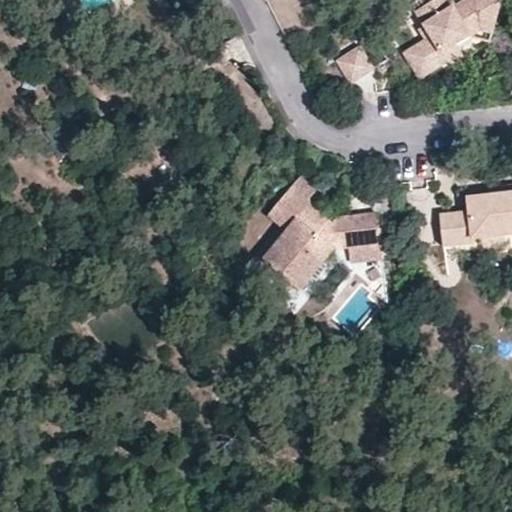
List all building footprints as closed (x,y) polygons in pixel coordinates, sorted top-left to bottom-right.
[(444,52),(458,44),(481,31),(493,33),(502,1),(498,0),(467,0),(456,6),(453,0),(433,0),(418,10),(433,36),(406,51),(421,77),(449,60),(444,52)] [(466,57),(458,44),(444,52),(449,60),(452,65),(466,57)] [(361,45),(339,58),(352,79),(373,67),(361,45)] [(300,176),(280,200),(300,219),(292,230),(267,260),(301,289),(336,247),(329,240),(334,234),(325,226),(320,222),(327,214),(310,200),(317,190),(300,176)] [(492,185),(492,193),(502,192),(511,191),(511,183),(492,185)] [(209,189),(178,212),(187,223),(216,200),(209,189)] [(502,192),(492,193),(471,195),(472,209),(441,213),(444,244),(476,241),(476,236),(511,232),(511,191),(502,192)] [(300,219),(280,200),(272,211),(292,230),(300,219)] [(329,240),(336,247),(351,246),(349,230),(381,227),(380,212),(333,218),(325,226),(334,234),(329,240)] [(333,218),(327,214),(320,222),(325,226),(333,218)] [(349,230),(351,246),(352,260),(384,258),(381,227),(349,230)]
